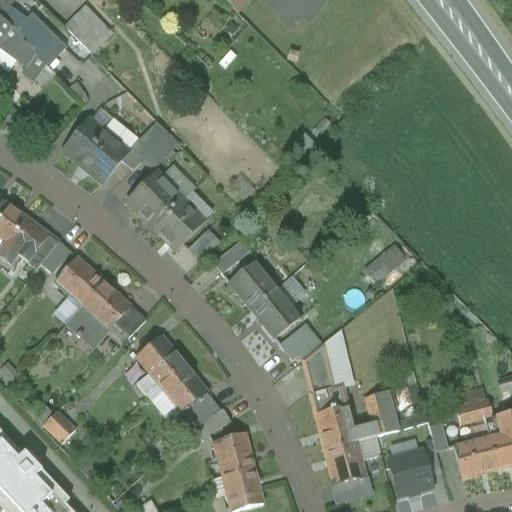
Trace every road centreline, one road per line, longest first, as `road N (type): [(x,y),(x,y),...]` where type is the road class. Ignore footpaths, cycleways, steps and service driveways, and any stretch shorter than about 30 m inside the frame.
road 1 (residential): [(310,511),(275,421),(235,358),(107,227),(0,153)]
road 2 (primary): [(440,0),(511,98)]
